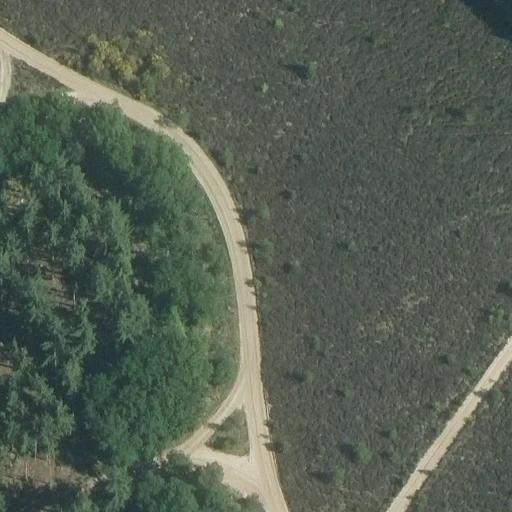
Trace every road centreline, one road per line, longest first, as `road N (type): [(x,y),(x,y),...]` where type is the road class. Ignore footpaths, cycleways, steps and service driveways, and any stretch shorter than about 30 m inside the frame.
road 1 (track): [(276,511),(251,394),(241,268),(207,177),(166,130),(0,37)]
road 2 (track): [(72,511),(116,482),(175,458),(228,470),(270,496)]
road 3 (track): [(511,346),(395,511)]
